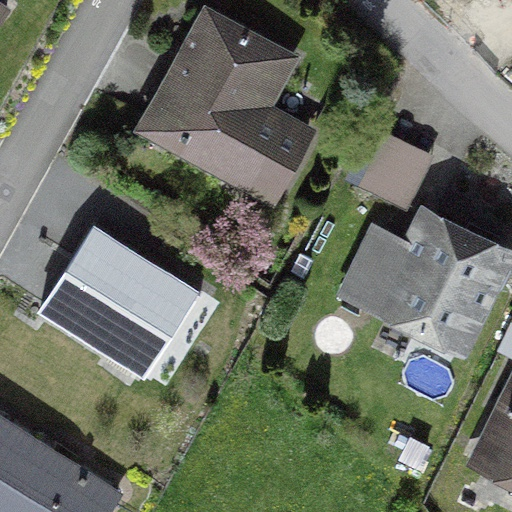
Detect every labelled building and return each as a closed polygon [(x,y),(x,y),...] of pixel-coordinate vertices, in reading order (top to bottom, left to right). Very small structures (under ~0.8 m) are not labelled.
[(0,0),(0,20),(12,5),(5,0),(0,0)] [(203,12),(142,122),(139,129),(140,130),(144,123),(215,162),(220,152),(276,183),(269,194),(271,195),(304,136),(260,112),(289,59),(203,12)] [(385,178),(412,192),(429,157),(383,134),(356,187),(376,197),(385,178)] [(423,214),(376,308),(457,348),(504,253),(423,214)] [(143,376),(194,295),(91,229),(40,309),(143,376)] [(495,352),(511,360),(511,327),(508,325),(495,352)] [(511,386),(478,456),(511,472),(511,386)] [(0,511),(102,511),(115,494),(0,419),(0,511)]
